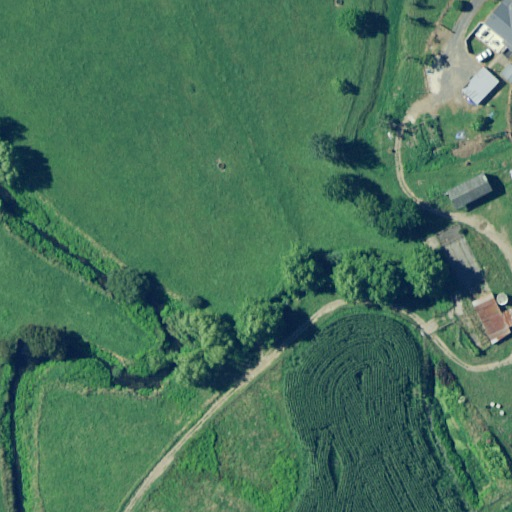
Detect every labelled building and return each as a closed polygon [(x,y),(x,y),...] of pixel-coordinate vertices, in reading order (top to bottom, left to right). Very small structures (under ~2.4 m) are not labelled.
[(511,5),(510,8),(503,2),(484,24),(511,48),(511,5)] [(511,83),(511,64),(503,76),(511,83)] [(499,81),(484,67),(462,91),(477,105),(499,81)] [(493,191),(484,173),(447,190),(456,208),(493,191)] [(505,292),(493,297),(491,294),(472,303),(491,343),(510,334),(498,309),(510,303),(505,292)]
